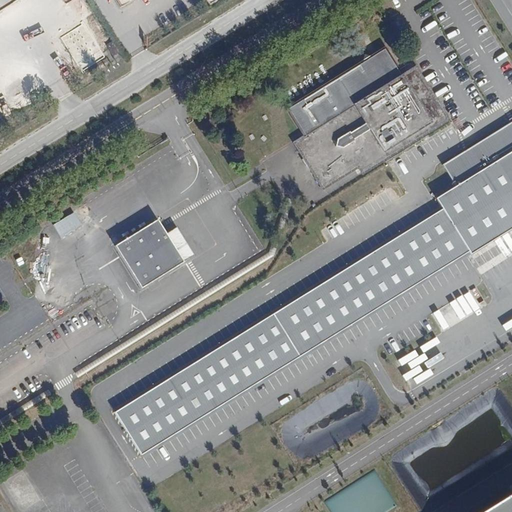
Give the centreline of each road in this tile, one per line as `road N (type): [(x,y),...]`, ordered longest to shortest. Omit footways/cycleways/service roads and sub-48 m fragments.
road 1 (tertiary): [(0,200),(322,0)]
road 2 (tertiary): [(277,0),(0,172)]
